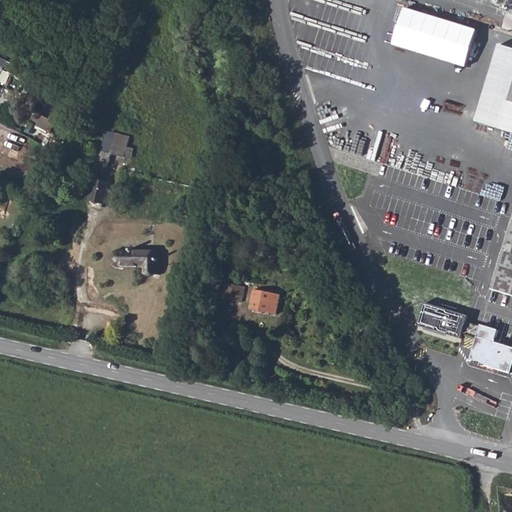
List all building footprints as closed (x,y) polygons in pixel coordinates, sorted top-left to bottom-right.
[(427,55),(468,66),(479,28),(405,7),(394,45),(419,52),(417,59),(425,62),(427,55)] [(511,223),(493,288),(511,293),(511,50),(497,48),(475,120),(511,130),(511,223)] [(108,131),(98,166),(107,168),(111,156),(124,159),(130,137),(108,131)] [(94,179),(88,200),(106,204),(111,183),(94,179)] [(143,264),(143,272),(158,272),(160,249),(134,249),(132,245),(130,244),(128,245),(127,248),(120,248),(113,249),(111,251),(110,253),(110,259),(113,262),(119,263),(143,264)] [(228,278),(225,298),(240,301),(243,287),(237,285),(238,280),(228,278)] [(253,289),(249,308),(275,313),(279,294),(253,289)] [(501,331),(484,325),(474,361),(511,372),(511,346),(498,342),(501,331)]
